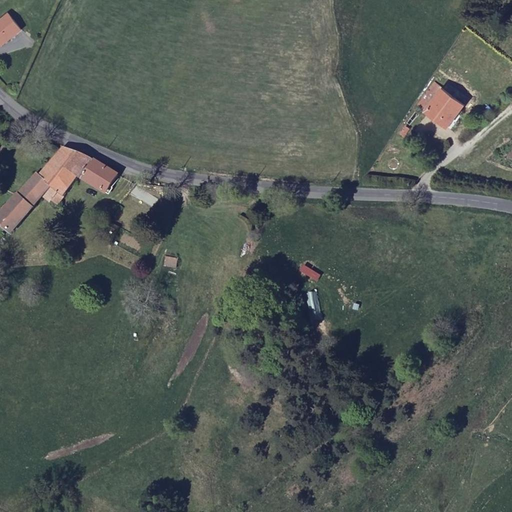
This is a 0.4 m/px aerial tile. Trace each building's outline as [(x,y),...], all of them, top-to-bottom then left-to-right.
[(0,42),(16,30),(5,14),(0,17),(0,42)] [(469,107),(440,83),(424,103),(450,127),(469,107)] [(37,174),(52,187),(60,194),(77,174),(103,191),(117,172),(104,164),(87,152),(63,147),(37,174)] [(29,209),(37,201),(52,187),(37,174),(35,172),(14,192),(16,194),(29,209)] [(0,223),(7,231),(29,209),(16,194),(0,208),(0,223)]
